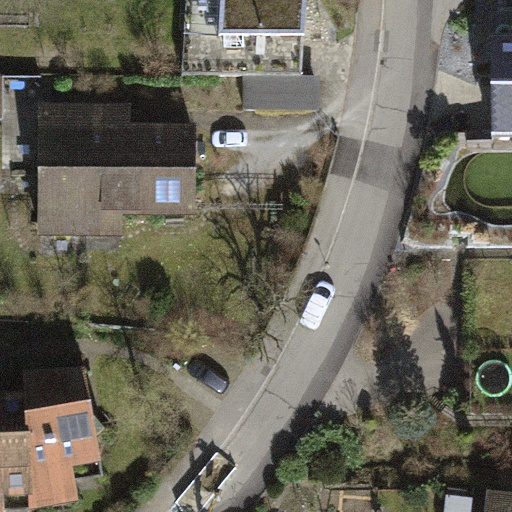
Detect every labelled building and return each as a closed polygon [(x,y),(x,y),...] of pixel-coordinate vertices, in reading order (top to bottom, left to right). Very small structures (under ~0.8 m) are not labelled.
[(220,0),(219,34),(305,35),(306,0),(220,0)] [(511,29),(491,30),(494,137),(511,136),(511,29)] [(319,78),(247,78),(247,110),(320,110),(319,78)] [(194,211),(194,126),(127,126),(127,108),(40,108),(40,231),(124,231),(124,212),(194,211)] [(30,479),(32,506),(79,501),(75,450),(99,446),(86,358),(24,364),(25,383),(30,479)] [(0,511),(5,511),(6,481),(30,479),(25,383),(0,382),(0,511)] [(511,511),(511,498),(490,496),(488,511),(511,511)]
